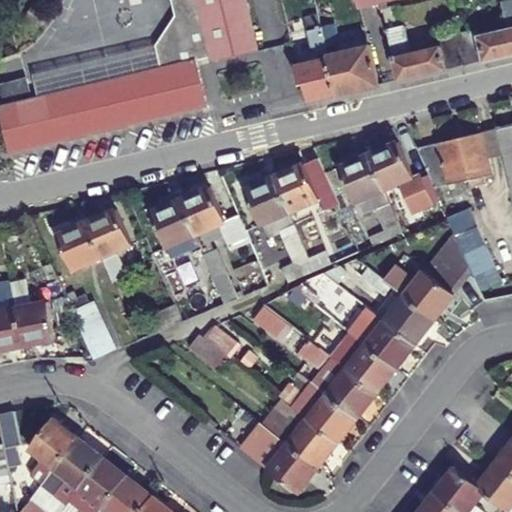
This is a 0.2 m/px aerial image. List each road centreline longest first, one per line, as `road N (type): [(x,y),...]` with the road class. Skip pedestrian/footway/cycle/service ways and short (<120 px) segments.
road 1 (residential): [(511,76),(0,197)]
road 2 (residential): [(0,388),(51,382),(97,392),(253,511)]
road 3 (residential): [(344,511),(464,361),(511,337)]
